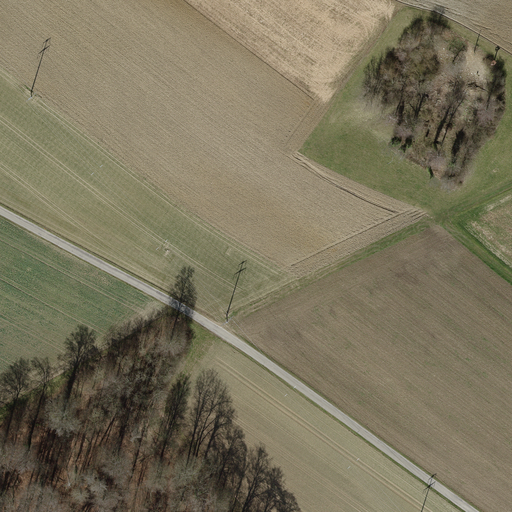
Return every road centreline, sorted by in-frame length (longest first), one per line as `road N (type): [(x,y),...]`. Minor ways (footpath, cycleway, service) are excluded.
road 1 (unclassified): [(0,209),(218,329),(476,511)]
road 2 (track): [(218,329),(511,180)]
